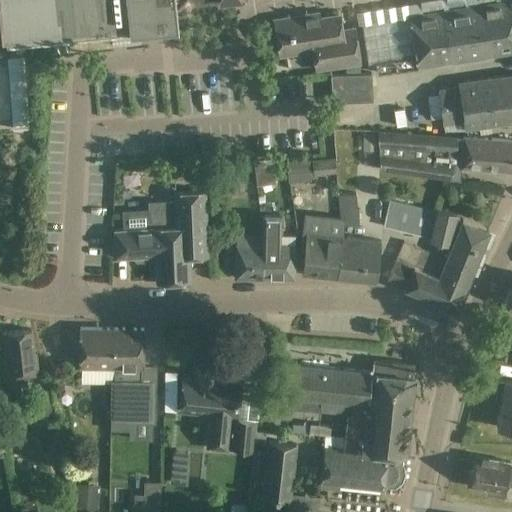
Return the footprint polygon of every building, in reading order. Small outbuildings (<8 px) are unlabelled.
[(181,9),(187,0),(0,0),(0,20),(2,44),(6,44),(7,47),(52,43),(66,41),(68,41),(91,39),(143,33),(145,33),(145,31),(162,10),(176,9),(181,9)] [(511,12),(510,0),(507,0),(476,5),(484,56),(511,51),(511,12)] [(443,10),(451,61),(484,56),(476,5),(443,10)] [(409,16),(409,17),(417,67),(451,61),(443,10),(409,16)] [(340,13),(319,16),(319,18),(323,50),(320,50),(321,55),(315,56),(317,70),(361,64),(356,29),(342,30),(340,13)] [(319,18),(319,16),(319,14),(275,20),(281,57),(314,52),(315,56),(321,55),(320,50),(323,50),(319,18)] [(378,73),(417,67),(409,17),(362,24),(368,63),(377,62),(378,73)] [(373,100),(372,73),(332,75),(333,102),(373,100)] [(378,76),(379,93),(405,91),(404,74),(378,76)] [(511,122),(511,74),(464,82),(464,86),(440,90),(445,125),(465,122),(466,129),(511,122)] [(403,99),(404,117),(431,116),(430,98),(403,99)] [(511,140),(378,131),(379,171),(456,181),(458,162),(462,162),(462,168),(511,171),(511,140)] [(325,160),(325,153),(311,155),(311,159),(313,176),(337,174),(335,159),(325,160)] [(172,256),(155,256),(156,283),(190,281),(190,257),(208,257),(206,192),(175,193),(175,203),(176,220),(169,220),(169,231),(171,231),(172,256)] [(358,224),(356,194),(338,195),(340,220),(340,225),(358,224)] [(437,212),(389,202),(384,227),(429,237),(452,245),(445,260),(404,242),(397,259),(395,258),(386,278),(404,286),(403,287),(457,310),(480,256),(479,256),(490,230),(458,217),(459,213),(438,210),(437,212)] [(131,230),(114,230),(113,257),(134,257),(134,259),(137,262),(144,262),(146,259),(146,256),(155,256),(172,256),(171,231),(169,231),(169,220),(176,220),(175,203),(156,204),(151,210),(151,229),(131,230)] [(262,279),(295,279),(295,246),(281,245),(282,236),(282,216),(264,215),(263,236),(262,279)] [(322,276),(338,278),(342,237),(337,237),(339,222),(307,219),(305,219),(304,230),(301,259),(305,259),(304,274),(322,276)] [(235,278),(262,279),(263,236),(236,236),(235,278)] [(342,237),(338,278),(377,283),(382,242),(342,237)] [(143,329),(80,328),(79,368),(114,368),(114,380),(110,380),(110,420),(152,421),(152,380),(141,380),(141,368),(143,368),(143,329)] [(33,354),(32,331),(2,334),(5,357),(5,361),(6,378),(8,393),(26,391),(25,376),(38,375),(36,354),(33,354)] [(232,451),(236,419),(236,416),(237,416),(240,385),(212,383),(214,362),(195,360),(193,380),(183,379),(180,411),(209,414),(206,450),(232,451)] [(371,372),(286,364),(283,397),(287,397),(285,408),(319,412),(320,400),(353,404),(352,414),(366,415),(363,452),(324,448),(321,482),(384,488),(384,486),(395,487),(401,482),(404,474),(403,465),(397,459),(393,457),(387,457),(387,454),(406,456),(414,377),(412,376),(413,364),(373,360),(371,372)] [(511,380),(505,379),(503,394),(497,393),(495,403),(501,404),(497,427),(511,429),(511,380)] [(46,395),(45,417),(54,417),(55,395),(46,395)] [(28,435),(24,402),(2,404),(6,437),(28,435)] [(257,422),(236,419),(232,451),(253,454),(254,446),(263,447),(264,433),(255,432),(257,422)] [(296,445),(269,442),(263,498),(291,501),(296,445)] [(470,483),(470,485),(488,488),(488,492),(504,495),(506,484),(511,485),(511,468),(509,468),(510,462),(475,456),(472,471),(469,473),(468,479),(470,483)]
